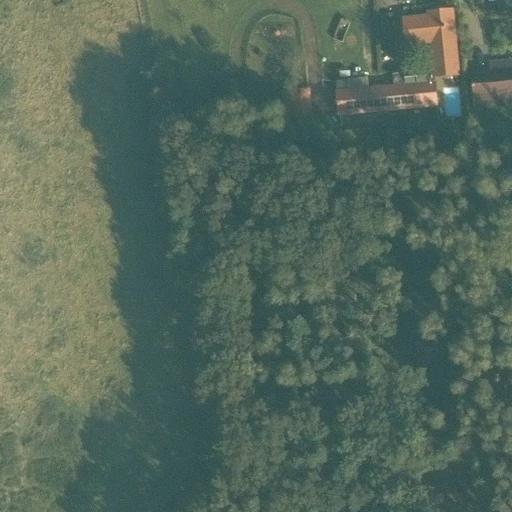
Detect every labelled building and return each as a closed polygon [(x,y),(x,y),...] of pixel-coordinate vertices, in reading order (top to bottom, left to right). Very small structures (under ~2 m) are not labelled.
[(498,0),(500,11),(511,10),(510,0),(498,0)] [(453,11),(427,14),(434,78),(459,75),(453,11)] [(249,40),(272,39),(271,29),(249,29),(249,40)] [(511,101),(511,96),(511,61),(489,64),(490,74),(471,76),(475,110),(511,106),(511,101)] [(398,86),(386,87),(369,89),(367,77),(347,80),(348,91),(337,92),(340,127),(438,118),(435,83),(419,84),(418,73),(397,75),(398,86)] [(283,94),(282,112),(290,112),(289,121),(309,122),(309,95),(283,94)] [(362,131),(329,134),(330,145),(363,142),(362,131)]
